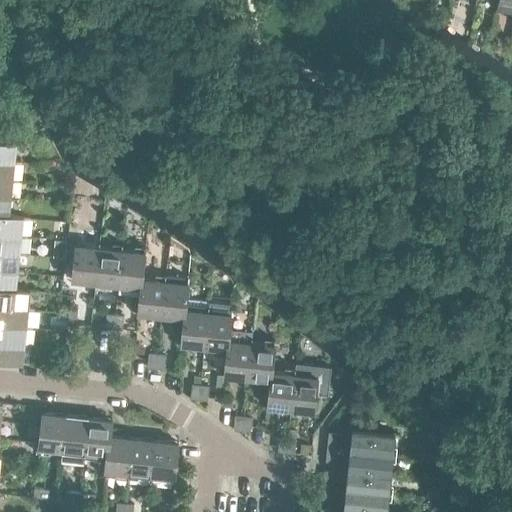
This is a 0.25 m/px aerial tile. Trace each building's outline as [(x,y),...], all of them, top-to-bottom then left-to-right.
[(511,0),(498,0),(496,9),(511,12),(511,0)] [(0,159),(14,161),(16,142),(0,140),(0,159)] [(0,159),(0,177),(13,179),(14,161),(0,159)] [(0,195),(11,197),(13,179),(0,177),(0,195)] [(0,195),(0,213),(23,216),(23,215),(9,214),(11,197),(0,195)] [(0,231),(21,234),(23,216),(0,213),(0,231)] [(0,250),(19,252),(21,234),(0,231),(0,250)] [(55,239),(53,255),(65,257),(67,240),(55,239)] [(95,281),(99,246),(75,243),(71,279),(95,281)] [(99,246),(95,281),(118,284),(121,248),(99,246)] [(145,250),(121,248),(118,284),(140,286),(142,277),(145,250)] [(0,268),(17,270),(19,252),(0,250),(0,268)] [(0,268),(0,286),(16,287),(17,270),(0,268)] [(142,277),(140,286),(137,312),(161,315),(165,279),(142,277)] [(165,279),(161,315),(183,317),(185,308),(187,297),(188,281),(165,279)] [(0,286),(0,304),(28,308),(30,289),(16,287),(0,286)] [(204,346),(208,310),(209,299),(187,297),(185,308),(183,317),(180,343),(204,346)] [(0,304),(0,322),(26,326),(28,308),(0,304)] [(77,309),(69,309),(67,324),(76,324),(77,309)] [(231,312),(208,310),(204,346),(226,348),(229,339),(231,312)] [(114,328),(115,313),(107,312),(105,327),(114,328)] [(124,314),(115,313),(114,328),(123,328),(124,314)] [(0,340),(24,343),(26,326),(0,322),(0,340)] [(229,339),(226,348),(223,374),(247,377),(251,341),(229,339)] [(0,340),(0,359),(22,362),(24,343),(0,340)] [(274,344),(251,341),(247,377),(269,379),(272,370),(274,344)] [(145,354),(146,348),(142,343),(136,343),(135,353),(145,354)] [(156,368),(157,353),(149,352),(147,367),(156,368)] [(166,354),(157,353),(156,368),(164,369),(166,354)] [(272,370),(269,379),(267,405),(290,408),(294,372),(272,370)] [(294,372),(290,408),(314,410),(318,375),(294,372)] [(216,374),(215,395),(222,396),(224,374),(216,374)] [(199,399),(200,384),(192,383),(190,398),(199,399)] [(207,400),(209,385),(200,384),(199,399),(207,400)] [(222,399),(222,406),(232,407),(232,400),(222,399)] [(62,449),(65,414),(42,411),(38,447),(62,449)] [(65,414),(62,449),(61,459),(83,461),(84,451),(88,416),(65,414)] [(242,430),(244,415),(235,414),(234,429),(242,430)] [(252,416),(244,415),(242,430),(251,431),(252,416)] [(88,416),(84,451),(106,454),(110,434),(112,418),(88,416)] [(352,428),(350,448),(392,452),(394,432),(352,428)] [(297,430),(289,429),(288,437),(296,438),(297,430)] [(338,432),(329,431),(327,446),(336,447),(338,432)] [(110,434),(106,454),(104,469),(128,472),(132,436),(110,434)] [(132,436),(128,472),(151,474),(155,439),(132,436)] [(286,452),(288,437),(279,437),(278,451),(286,452)] [(295,453),(296,438),(288,437),(286,452),(295,453)] [(178,441),(155,439),(151,474),(174,477),(178,441)] [(334,462),(336,447),(327,446),(326,461),(334,462)] [(350,448),(348,467),(390,471),(392,452),(350,448)] [(348,467),(346,486),(388,490),(390,471),(348,467)] [(334,471),(325,470),(323,484),(332,485),(334,471)] [(79,500),(80,492),(81,483),(67,481),(65,499),(79,500)] [(330,500),(332,485),(323,484),(321,499),(330,500)] [(346,486),(344,505),(386,509),(388,490),(346,486)] [(49,488),(34,487),(33,496),(48,497),(49,488)] [(94,502),(95,493),(80,492),(79,500),(94,502)] [(124,511),(125,502),(117,501),(115,511),(124,511)] [(132,511),(134,503),(125,502),(124,511),(132,511)]
